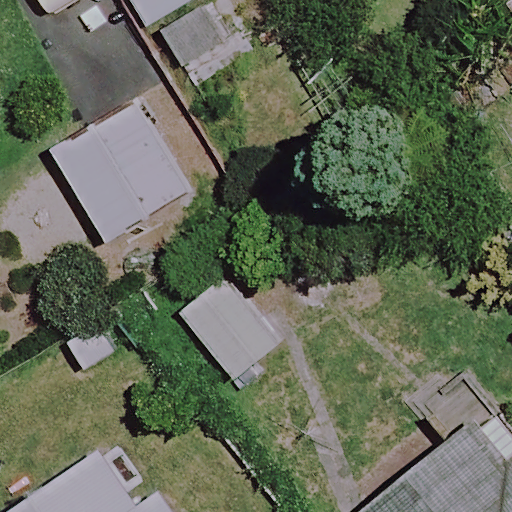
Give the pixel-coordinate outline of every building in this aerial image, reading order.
[(196,0),(141,0),(156,24),(196,0)] [(214,182),(165,95),(65,151),(115,238),(214,182)] [(285,345),(233,279),(191,311),(242,377),(285,345)] [(376,511),(511,511),(511,464),(481,427),(376,511)] [(180,511),(128,436),(18,511),(180,511)]
